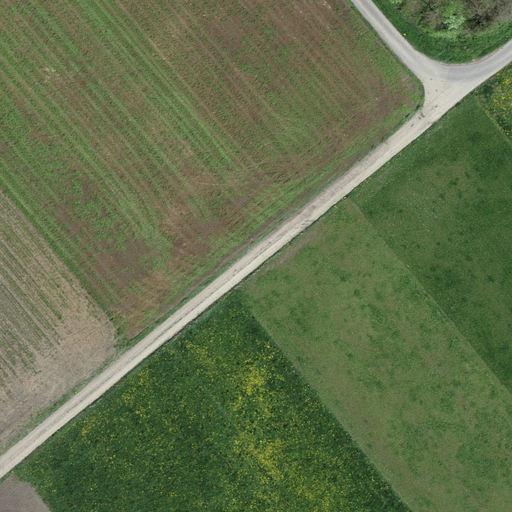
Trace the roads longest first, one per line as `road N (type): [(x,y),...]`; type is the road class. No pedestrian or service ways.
road 1 (track): [(0,459),(460,89)]
road 2 (track): [(460,89),(418,63),(360,0)]
